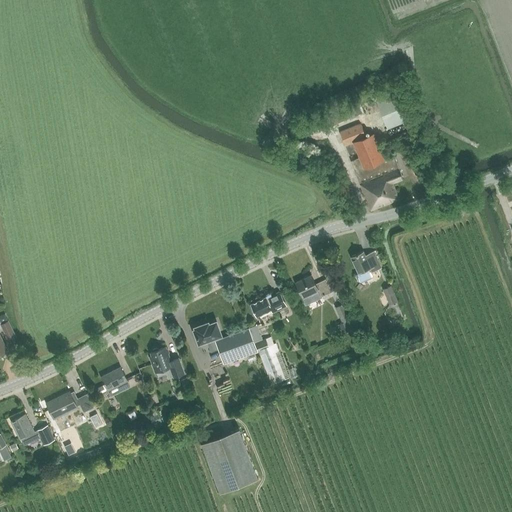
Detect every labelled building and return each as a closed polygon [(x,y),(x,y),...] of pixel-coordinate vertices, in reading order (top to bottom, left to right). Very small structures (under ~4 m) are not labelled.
[(395,93),(376,101),(388,130),(407,122),(395,93)] [(350,119),(365,113),(359,99),(344,105),(345,107),(314,121),(319,132),(349,117),(350,119)] [(351,161),(370,210),(378,206),(378,208),(400,199),(394,183),(404,180),(395,154),(390,156),(386,147),(380,149),(374,133),(366,136),(361,123),(340,131),(349,154),(356,151),(359,157),(351,161)] [(324,160),(339,154),(332,137),(317,143),(324,160)] [(363,250),(351,256),(359,273),(356,274),(359,281),(361,282),(372,277),(373,274),(372,272),(381,267),(374,251),(365,255),(363,250)] [(321,297),(332,292),(326,279),(316,284),(311,275),(295,282),(303,298),(318,290),(321,297)] [(398,300),(391,285),(383,288),(389,304),(398,300)] [(251,300),(250,302),(251,303),(257,315),(271,309),(273,312),(286,306),(279,291),(273,295),(267,297),(266,296),(260,299),(259,298),(257,297),(254,298),(251,300)] [(343,304),(336,307),(343,322),(350,319),(343,304)] [(16,334),(9,319),(1,324),(8,338),(16,334)] [(343,322),(338,324),(342,334),(354,328),(350,319),(343,322)] [(196,327),(196,329),(195,330),(199,343),(207,340),(211,351),(219,348),(216,340),(222,338),(220,335),(221,335),(216,322),(209,324),(208,322),(202,324),(196,327)] [(222,338),(216,340),(219,348),(224,363),(258,350),(255,341),(253,337),(249,328),(222,338)] [(263,338),(255,341),(258,350),(269,345),(266,337),(263,338)] [(269,345),(258,350),(271,383),(286,378),(276,352),(273,344),(269,345)] [(152,355),(150,356),(155,371),(165,368),(169,378),(174,376),(184,373),(179,358),(171,360),(166,346),(159,349),(157,348),(153,349),(152,351),(151,352),(152,355)] [(120,367),(101,376),(105,383),(107,388),(108,389),(118,383),(122,390),(130,385),(120,367)] [(105,383),(97,388),(99,392),(107,388),(105,383)] [(70,391),(46,403),(54,418),(78,407),(70,391)] [(94,406),(87,393),(77,398),(84,411),(94,406)] [(26,413),(11,421),(20,438),(35,431),(26,413)] [(97,413),(91,416),(96,427),(102,424),(97,413)] [(151,423),(150,424),(154,431),(164,426),(161,419),(160,419),(151,423)] [(143,423),(135,427),(139,434),(151,428),(148,422),(144,424),(143,423)] [(48,425),(37,430),(44,444),(55,438),(48,425)] [(202,442),(220,492),(258,477),(239,428),(202,442)] [(95,429),(90,432),(92,437),(98,435),(95,429)] [(16,443),(10,445),(13,451),(18,448),(16,443)]
